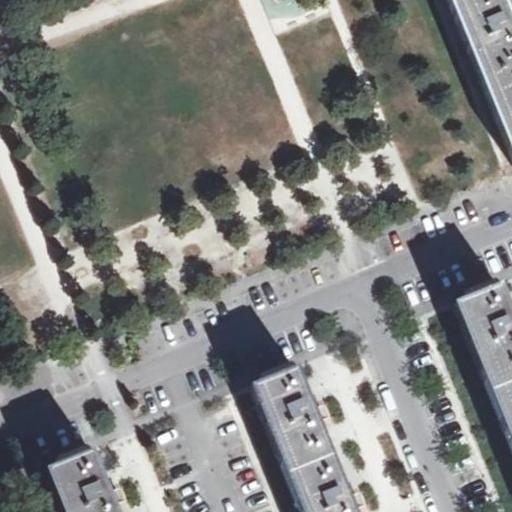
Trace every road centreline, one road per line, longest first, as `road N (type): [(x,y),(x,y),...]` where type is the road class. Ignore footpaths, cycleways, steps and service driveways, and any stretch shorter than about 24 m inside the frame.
road 1 (residential): [(0,426),(31,422),(361,289)]
road 2 (residential): [(361,289),(452,511)]
road 3 (residential): [(361,289),(511,227)]
